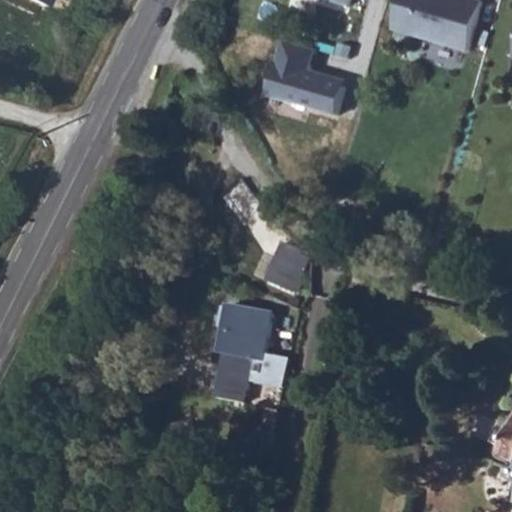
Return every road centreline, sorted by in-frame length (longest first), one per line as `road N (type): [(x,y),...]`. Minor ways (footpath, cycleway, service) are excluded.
road 1 (residential): [(511,306),(434,283),(313,228),(228,150),(187,64),(147,29)]
road 2 (secondary): [(0,323),(147,29)]
